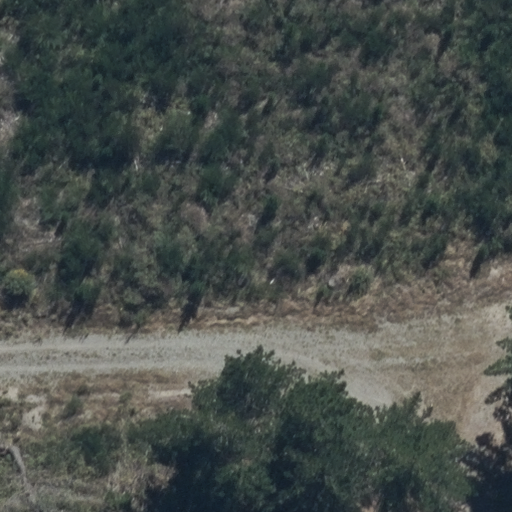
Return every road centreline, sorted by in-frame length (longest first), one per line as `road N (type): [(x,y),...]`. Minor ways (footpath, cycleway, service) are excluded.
road 1 (track): [(511,335),(188,375),(0,385)]
road 2 (track): [(453,342),(477,511)]
